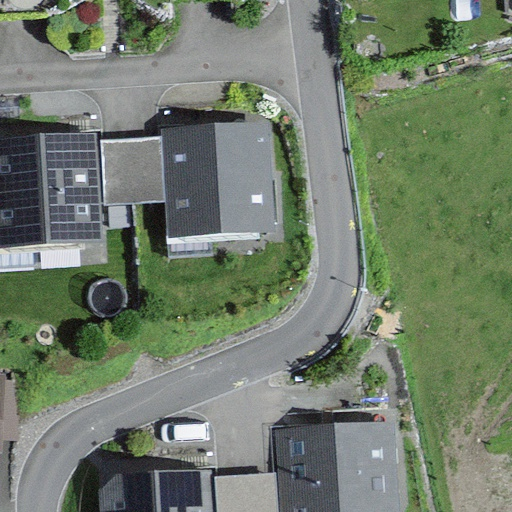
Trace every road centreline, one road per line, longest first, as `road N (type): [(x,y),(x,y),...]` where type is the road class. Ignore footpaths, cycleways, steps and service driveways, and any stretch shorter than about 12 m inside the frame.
road 1 (residential): [(39,511),(53,461),(94,420),(289,342),(332,300),(338,249),(315,59)]
road 2 (residential): [(315,59),(0,79)]
